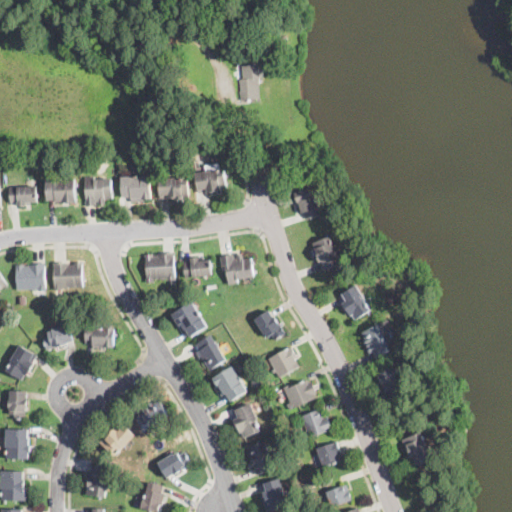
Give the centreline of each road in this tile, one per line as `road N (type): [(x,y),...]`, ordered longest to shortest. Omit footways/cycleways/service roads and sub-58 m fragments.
road 1 (residential): [(392,511),(279,244),(257,164)]
road 2 (residential): [(234,511),(191,400),(129,303),(102,230)]
road 3 (residential): [(0,239),(270,215)]
road 4 (residential): [(56,511),(73,425),(91,400),(163,358)]
